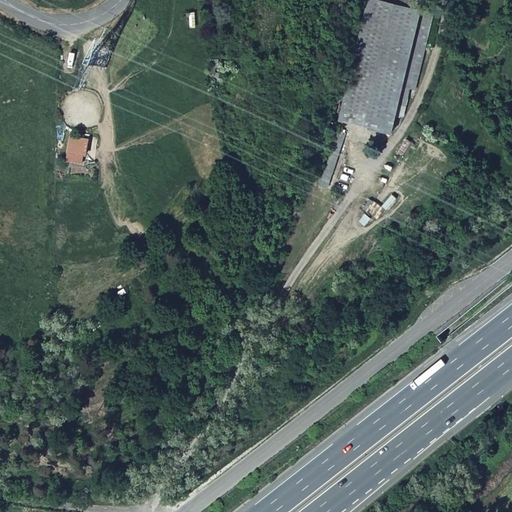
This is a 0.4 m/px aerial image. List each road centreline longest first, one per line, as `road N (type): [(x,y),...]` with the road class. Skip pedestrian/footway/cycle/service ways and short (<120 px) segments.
road 1 (unclassified): [(152,511),(238,389),(320,240),(407,120),(450,0)]
road 2 (unclassified): [(187,511),(511,259)]
road 3 (trunk): [(511,321),(268,511)]
road 4 (trunk): [(323,511),(511,362)]
road 5 (unclassified): [(121,0),(98,17),(61,24),(4,0)]
road 6 (residential): [(409,511),(499,431)]
